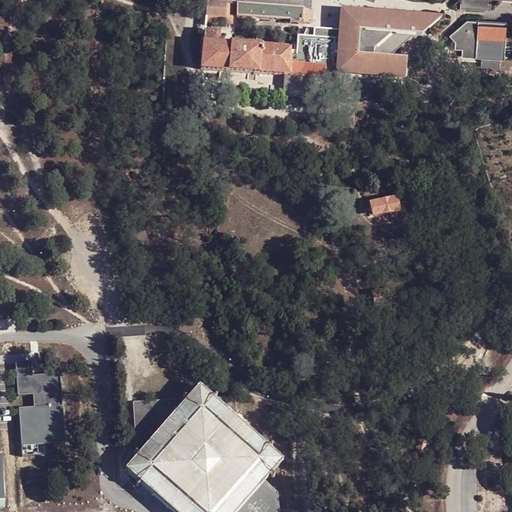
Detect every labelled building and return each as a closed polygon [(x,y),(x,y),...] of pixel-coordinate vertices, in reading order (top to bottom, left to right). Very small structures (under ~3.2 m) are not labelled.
[(238,21),(238,3),(229,1),(206,0),(206,21),(238,21)] [(464,0),(464,6),(495,8),(495,0),(464,0)] [(306,7),(242,4),(242,13),(296,16),(296,19),(305,19),(306,7)] [(441,16),(341,10),(339,63),(344,64),(343,74),(405,78),(407,57),(389,55),(417,34),(423,35),(441,16)] [(471,18),(455,34),(459,39),(459,47),(466,47),(466,55),(508,58),(511,20),(471,18)] [(205,38),(203,69),(203,71),(227,72),(259,74),(290,76),(290,74),(323,76),(341,77),(342,65),(335,65),(337,32),(321,31),(321,36),(302,35),(302,47),(292,45),(285,45),(285,36),(251,34),(250,42),(242,41),(242,34),(227,33),(227,31),(220,30),(205,30),(205,38)] [(400,211),(398,198),(367,205),(367,208),(365,209),(366,215),(368,215),(370,217),(400,211)] [(394,290),(372,292),(373,306),(396,304),(394,290)] [(30,359),(14,360),(19,394),(34,393),(35,406),(20,407),(23,442),(68,440),(59,374),(32,374),(30,359)] [(242,511),(283,466),(199,393),(184,410),(179,405),(132,407),(134,456),(139,460),(124,476),(165,511),(242,511)] [(417,443),(417,449),(423,454),(428,451),(429,444),(425,440),(417,443)] [(278,490),(271,484),(246,511),(279,511),(280,511),(278,490)]
